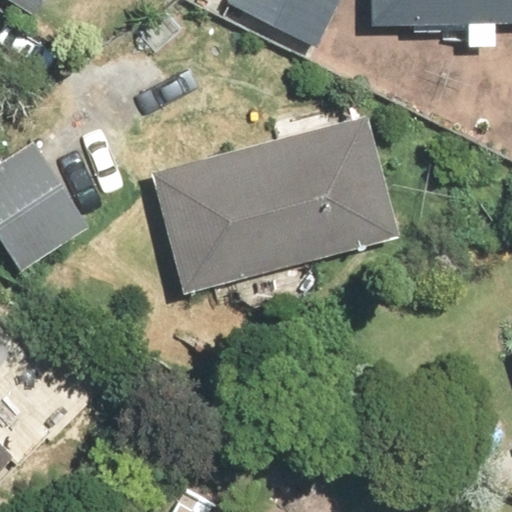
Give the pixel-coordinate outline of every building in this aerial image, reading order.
[(9,0),(34,15),(43,0),(9,0)] [(340,0),(223,0),(221,4),(317,49),(340,0)] [(511,0),(369,0),(370,22),(511,19),(511,0)] [(365,114),(141,166),(171,292),(395,240),(365,114)] [(32,138),(0,158),(0,246),(14,269),(86,224),(32,138)] [(0,438),(0,464),(13,451),(0,438)] [(193,511),(174,501),(167,511),(193,511)]
